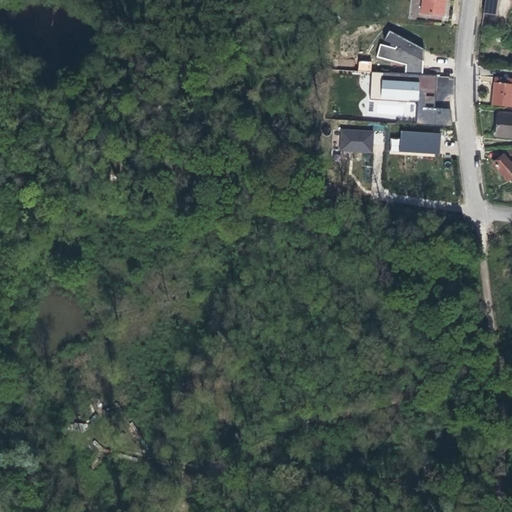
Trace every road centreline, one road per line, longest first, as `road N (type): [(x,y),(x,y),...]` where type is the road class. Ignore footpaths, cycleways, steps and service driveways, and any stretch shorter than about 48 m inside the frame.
road 1 (track): [(500,511),(506,428),(475,208)]
road 2 (unclassified): [(475,208),(461,79),(472,0)]
